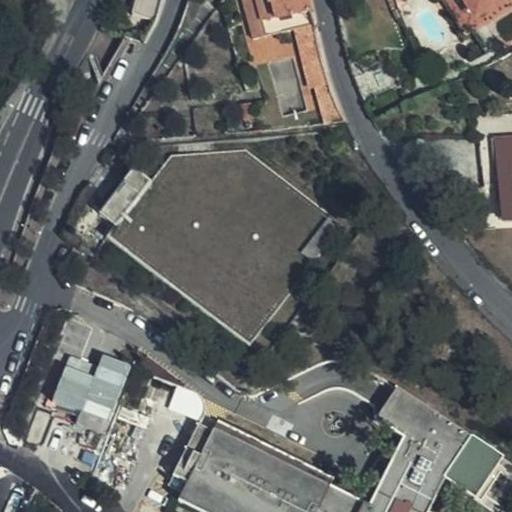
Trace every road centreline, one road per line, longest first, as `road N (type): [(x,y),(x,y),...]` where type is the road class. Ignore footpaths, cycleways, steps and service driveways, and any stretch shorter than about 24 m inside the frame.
road 1 (residential): [(0,349),(25,310),(44,247),(111,104),(162,36),(173,0)]
road 2 (residential): [(319,0),(333,73),(358,136),(407,213),(511,316)]
road 3 (tertiary): [(0,204),(95,0)]
